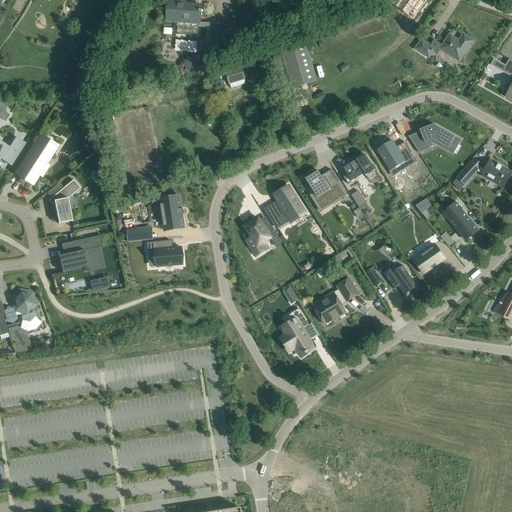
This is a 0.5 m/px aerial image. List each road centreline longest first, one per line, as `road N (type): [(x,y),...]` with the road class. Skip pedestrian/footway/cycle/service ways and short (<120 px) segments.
road 1 (residential): [(308,403),(267,373),(226,298),(215,224),(221,193),(246,170),(422,98),(449,99),(511,133)]
road 2 (unclassified): [(0,510),(259,471)]
road 3 (unclassified): [(511,239),(479,276),(398,334)]
